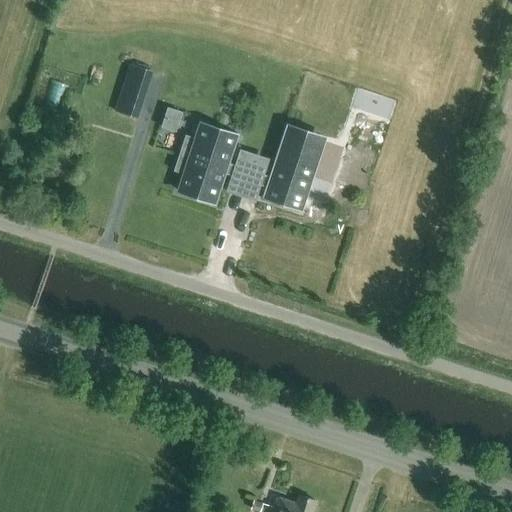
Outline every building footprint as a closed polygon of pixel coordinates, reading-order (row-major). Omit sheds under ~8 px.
[(132,61),(116,108),(139,116),(155,70),(132,61)] [(168,105),(164,127),(180,130),(184,108),(168,105)] [(178,189),(215,201),(225,173),(245,180),(248,169),(228,162),(238,134),(200,121),(194,138),(185,135),(174,169),(183,172),(178,189)] [(313,168),(274,156),(268,175),(248,169),(245,180),(264,186),(261,197),(300,210),(313,168)] [(310,511),(315,499),(297,494),(295,502),(275,497),(270,511),(310,511)]
